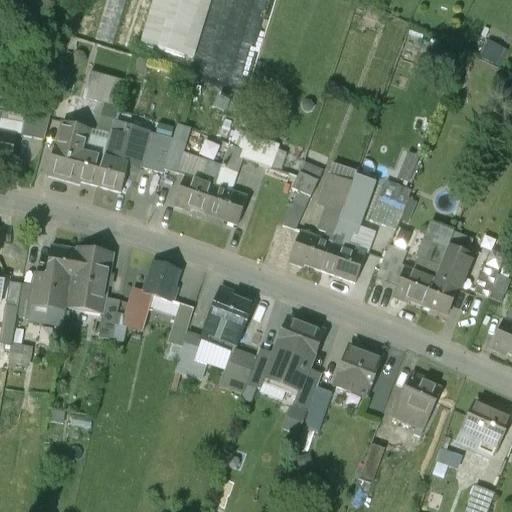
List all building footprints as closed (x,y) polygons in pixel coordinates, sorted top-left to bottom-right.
[(153,0),(137,52),(190,68),(209,0),(153,0)] [(479,57),(498,63),(503,47),(484,40),(479,57)] [(119,81),(90,74),(84,98),(112,105),(119,81)] [(11,99),(0,97),(0,111),(8,113),(11,99)] [(50,115),(25,110),(24,116),(21,136),(45,140),(50,115)] [(8,113),(0,111),(0,161),(12,164),(17,135),(21,136),(24,116),(8,113)] [(89,130),(64,123),(49,177),(73,184),(74,181),(96,187),(104,158),(103,158),(83,153),(89,130)] [(148,134),(125,128),(123,137),(110,134),(109,138),(103,158),(104,158),(96,187),(120,193),(126,170),(138,173),(148,135),(148,134)] [(278,145),(234,130),(228,149),(243,154),(242,160),(271,168),(278,145)] [(172,141),(148,135),(138,173),(139,173),(140,169),(162,175),(164,170),(172,141)] [(186,144),(173,140),(172,141),(164,170),(177,174),(186,144)] [(221,168),(206,215),(236,225),(246,197),(228,191),(233,186),(242,160),(243,154),(228,149),(221,168)] [(207,163),(200,182),(185,177),(175,207),(184,210),(185,208),(206,215),(221,168),(207,163)] [(298,193),(283,226),(294,232),(316,183),(298,175),(291,190),(298,193)] [(403,207),(384,201),(380,213),(386,215),(383,225),(395,229),(403,207)] [(351,245),(347,243),(351,234),(356,235),(365,208),(346,202),(342,211),(321,271),(354,283),(365,254),(350,248),(351,245)] [(326,234),(323,240),(300,232),(289,263),(298,266),(299,263),(321,271),(342,211),(327,205),(318,231),(326,234)] [(451,238),(435,232),(432,241),(421,237),(413,258),(424,262),(440,268),(447,248),(451,238)] [(472,241),(453,234),(451,238),(447,248),(466,255),(472,241)] [(76,250),(50,246),(45,278),(36,277),(34,286),(31,303),(66,309),(76,250)] [(466,255),(447,248),(440,268),(424,307),(446,316),(457,290),(460,290),(472,258),(466,255)] [(113,256),(76,250),(66,309),(101,315),(103,315),(106,299),(113,256)] [(440,268),(424,262),(419,273),(404,267),(392,298),(400,301),(401,298),(424,307),(440,268)] [(179,272),(150,263),(140,293),(132,291),(128,305),(147,311),(151,299),(170,305),(173,296),(171,296),(179,272)] [(498,273),(484,267),(475,290),(489,295),(498,273)] [(21,283),(9,281),(5,304),(17,306),(21,283)] [(34,286),(21,283),(17,306),(16,315),(29,317),(31,303),(34,286)] [(249,305),(227,297),(229,294),(219,290),(198,343),(229,355),(249,305)] [(120,302),(106,299),(103,315),(101,315),(97,337),(111,340),(120,302)] [(147,311),(128,305),(124,316),(132,319),(128,330),(139,334),(147,311)] [(191,312),(177,307),(169,333),(183,338),(191,312)] [(322,333),(287,319),(272,357),(263,379),(265,380),(296,392),(298,393),(306,372),(322,333)] [(511,325),(502,321),(490,351),(499,354),(500,352),(511,357),(511,325)] [(31,367),(35,346),(16,343),(12,363),(31,367)] [(380,362),(357,353),(358,350),(349,346),(334,387),(364,398),(380,362)] [(258,352),(246,387),(261,392),(265,380),(263,379),(272,357),(258,352)] [(66,361),(57,360),(56,366),(64,368),(66,361)] [(306,372),(298,393),(296,392),(291,405),(308,412),(313,398),(320,378),(306,372)] [(421,378),(413,373),(394,413),(409,420),(407,424),(422,431),(442,390),(420,381),(421,378)] [(325,402),(313,398),(308,412),(303,428),(315,432),(325,402)] [(508,419),(475,405),(458,443),(492,457),(508,419)] [(408,435),(378,422),(374,432),(405,444),(408,435)] [(487,511),(494,494),(475,487),(466,511),(487,511)]
